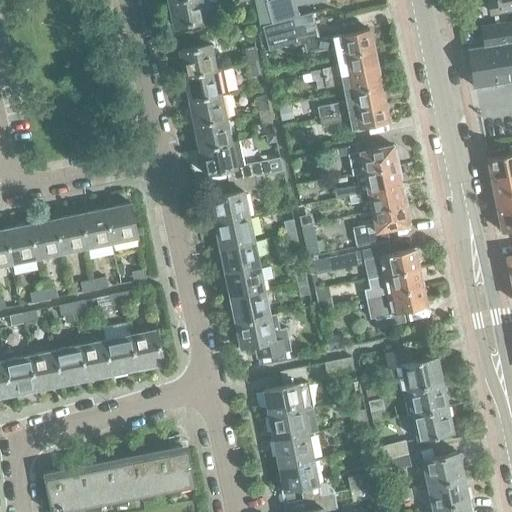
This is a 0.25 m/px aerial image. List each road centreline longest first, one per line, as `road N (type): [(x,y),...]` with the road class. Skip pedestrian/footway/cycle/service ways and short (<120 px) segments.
road 1 (residential): [(511,436),(418,0)]
road 2 (residential): [(17,511),(17,454),(32,440),(210,385)]
road 3 (residential): [(210,385),(163,157)]
road 4 (residential): [(163,157),(27,185),(8,173),(0,132)]
road 5 (residential): [(163,157),(130,0)]
road 6 (residential): [(234,511),(210,385)]
